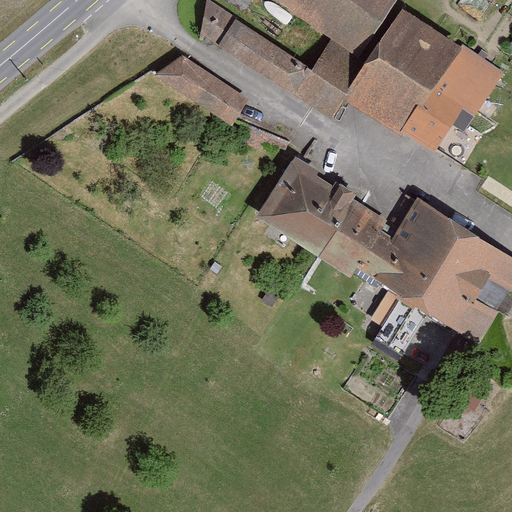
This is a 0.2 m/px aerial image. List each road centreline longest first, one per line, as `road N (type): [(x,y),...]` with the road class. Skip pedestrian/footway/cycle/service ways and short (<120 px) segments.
road 1 (track): [(133,0),(327,135),(511,233)]
road 2 (track): [(511,314),(483,362),(428,398),(353,511)]
